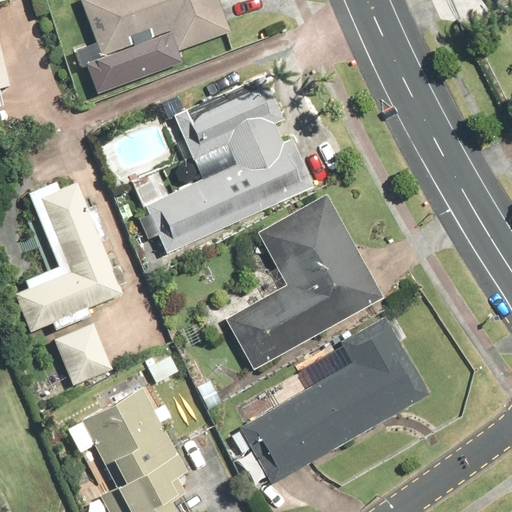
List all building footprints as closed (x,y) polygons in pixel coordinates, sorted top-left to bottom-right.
[(74,0),(96,57),(84,61),(95,89),(175,60),(172,53),(227,33),(214,0),(74,0)] [(511,0),(496,0),(500,8),(507,5),(511,2),(511,0)] [(203,179),(144,204),(165,254),(319,189),(296,136),(282,142),(272,119),(282,115),(265,74),(183,109),(197,144),(189,147),(203,179)] [(17,293),(31,329),(124,294),(80,181),(37,197),(67,274),(17,293)] [(282,285),(221,319),(249,370),(380,298),(323,195),(253,233),(282,285)] [(349,364),(235,427),(268,485),(426,396),(381,317),(336,342),(349,364)] [(90,324),(49,340),(68,386),(109,370),(90,324)] [(157,382),(180,371),(172,357),(150,368),(157,382)] [(223,403),(211,381),(198,388),(210,410),(223,403)] [(190,471),(142,387),(83,421),(119,485),(99,496),(107,511),(192,511),(183,496),(188,493),(179,477),(190,471)]
